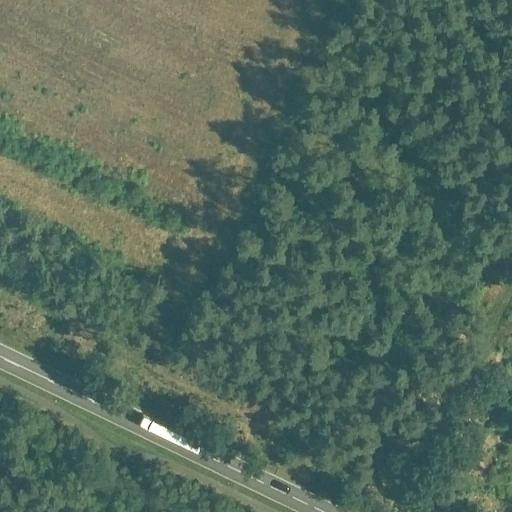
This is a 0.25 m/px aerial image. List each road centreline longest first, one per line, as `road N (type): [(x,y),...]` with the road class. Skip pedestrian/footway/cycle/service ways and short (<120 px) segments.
road 1 (secondary): [(316,511),(0,360)]
road 2 (track): [(290,499),(319,462),(422,458),(511,297)]
